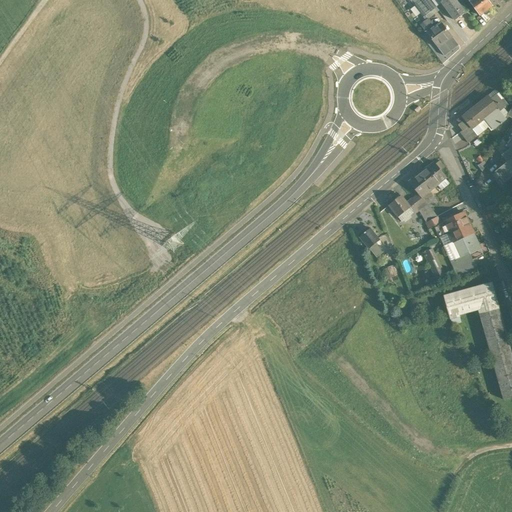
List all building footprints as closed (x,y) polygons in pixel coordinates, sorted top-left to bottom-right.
[(410,0),(410,1),(415,7),(416,5),(425,16),(428,14),(419,3),(422,0),(410,0)] [(430,0),(422,0),(419,3),(428,14),(436,8),(436,7),(430,0)] [(454,0),(444,0),(442,2),(441,2),(442,3),(455,21),(465,14),(454,0)] [(459,0),(454,0),(465,14),(468,11),(459,0)] [(467,0),(459,0),(468,11),(473,8),(469,2),(467,0)] [(471,0),(469,2),(473,8),(480,16),(485,13),(486,15),(489,13),(488,10),(493,7),(487,0),(471,0)] [(420,23),(426,33),(434,28),(428,18),(420,23)] [(442,24),(435,29),(434,28),(426,33),(438,48),(452,37),(442,24)] [(452,37),(438,48),(444,56),(458,45),(452,37)] [(488,97),(462,118),(465,120),(458,126),(462,131),(469,126),(472,129),(478,124),(484,119),(490,127),(493,130),(506,120),(500,112),(508,105),(503,99),(501,100),(497,95),(490,100),(488,97)] [(478,124),(484,131),(490,127),(484,119),(478,124)] [(484,131),(478,124),(472,129),(478,136),(484,131)] [(462,131),(460,133),(468,143),(478,136),(472,129),(469,126),(462,131)] [(506,142),(502,138),(496,150),(501,157),(502,156),(510,148),(509,146),(506,142)] [(511,148),(510,148),(502,156),(507,163),(508,162),(511,167),(511,148)] [(486,162),(482,155),(477,158),(481,165),(486,162)] [(439,159),(434,163),(440,170),(445,167),(439,159)] [(511,167),(508,162),(507,163),(495,172),(504,184),(511,177),(511,167)] [(434,163),(421,173),(409,184),(418,194),(421,198),(422,197),(438,184),(445,179),(439,172),(440,170),(434,163)] [(445,179),(438,184),(442,189),(449,184),(445,179)] [(478,192),(485,205),(504,195),(497,182),(478,192)] [(437,217),(422,197),(421,198),(418,194),(412,199),(419,211),(426,223),(437,218),(437,217)] [(406,203),(401,196),(389,206),(401,222),(413,213),(410,208),(407,203),(406,203)] [(419,211),(412,199),(407,203),(410,208),(413,213),(415,214),(419,211)] [(498,209),(490,212),(494,225),(502,223),(498,209)] [(426,223),(419,211),(415,214),(425,231),(429,229),(426,223)] [(464,213),(444,222),(453,242),(473,233),(464,213)] [(440,224),(437,218),(426,223),(430,229),(435,227),(440,224)] [(440,224),(435,227),(458,281),(478,272),(474,265),(461,271),(456,260),(460,258),(453,242),(444,222),(440,224)] [(380,241),(370,229),(359,238),(363,243),(361,245),(365,250),(367,248),(369,249),(376,258),(383,252),(376,243),(380,241)] [(473,233),(453,242),(460,258),(461,259),(470,255),(468,250),(479,245),(473,233)] [(431,249),(424,253),(437,280),(444,276),(431,249)] [(470,255),(461,259),(460,258),(456,260),(461,271),(474,265),(470,255)] [(384,271),(390,285),(395,283),(393,278),(398,276),(395,267),(384,271)] [(491,283),(444,296),(451,320),(459,317),(458,313),(483,306),(485,313),(498,309),(497,305),(498,305),(491,283)] [(458,313),(459,317),(479,311),(480,314),(485,313),(483,306),(458,313)] [(485,313),(480,314),(503,400),(511,398),(511,356),(499,309),(498,309),(485,313)]
